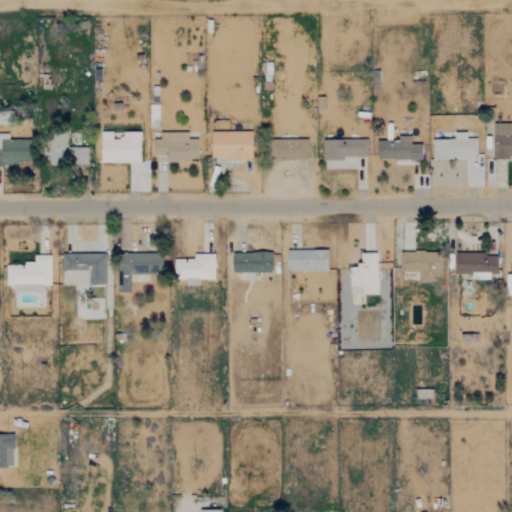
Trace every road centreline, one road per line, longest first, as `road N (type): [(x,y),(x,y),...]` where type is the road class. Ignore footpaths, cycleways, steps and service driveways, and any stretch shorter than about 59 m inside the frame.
road 1 (residential): [(511,205),(0,209)]
road 2 (residential): [(0,5),(511,2)]
